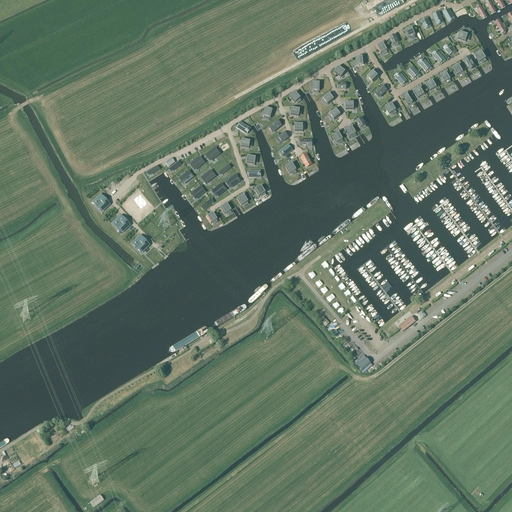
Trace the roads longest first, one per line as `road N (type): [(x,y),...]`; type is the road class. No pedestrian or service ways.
road 1 (track): [(511,268),(379,372),(354,377),(184,511)]
road 2 (track): [(414,0),(235,97)]
